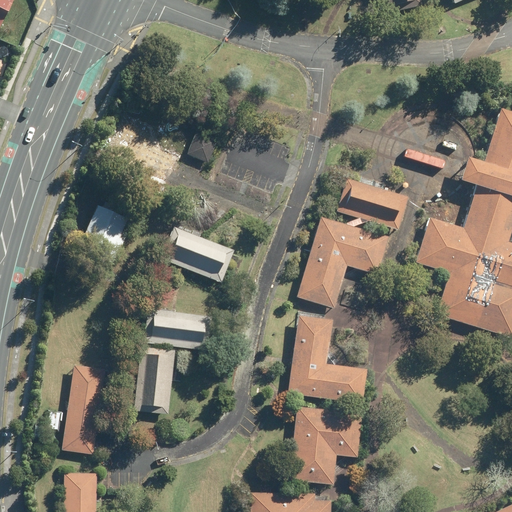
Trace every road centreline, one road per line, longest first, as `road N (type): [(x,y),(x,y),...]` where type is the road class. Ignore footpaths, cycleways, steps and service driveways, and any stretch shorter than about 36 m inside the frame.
road 1 (unclassified): [(105,472),(177,456),(229,417),(250,321),(313,147),(320,47)]
road 2 (primary): [(120,0),(40,182),(3,325)]
road 3 (primary): [(0,200),(82,0)]
road 4 (unclassified): [(320,47),(444,58),(511,33)]
road 5 (unclassified): [(143,0),(267,40),(320,47)]
